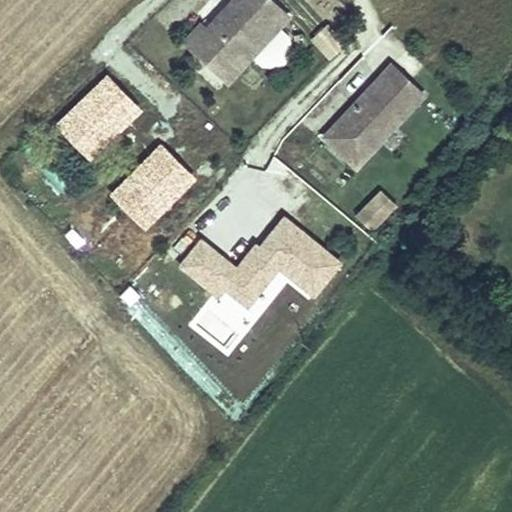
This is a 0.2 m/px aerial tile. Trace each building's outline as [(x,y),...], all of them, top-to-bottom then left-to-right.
[(200,27),(184,44),(227,84),(287,19),(266,0),(232,0),(236,3),(208,34),(200,27)] [(308,40),(330,58),(344,40),(323,22),(308,40)] [(390,68),(323,140),(355,170),(422,98),(390,68)] [(372,230),(398,203),(379,185),(353,213),(372,230)] [(314,296),(343,258),(279,211),(239,264),(198,234),(177,263),(244,312),(276,269),(314,296)]
